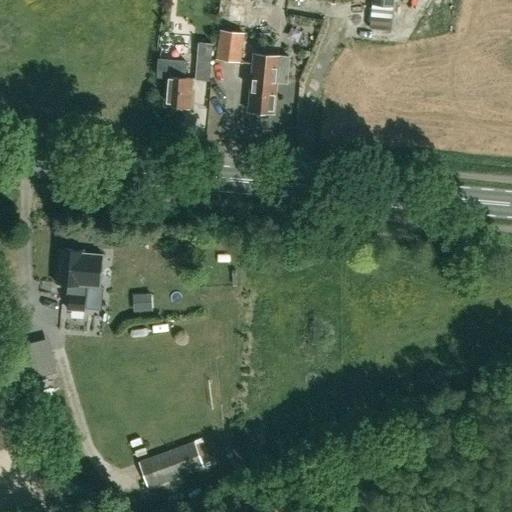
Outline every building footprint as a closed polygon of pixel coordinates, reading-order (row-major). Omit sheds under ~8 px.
[(253,23),(250,0),(232,0),(235,25),(253,23)] [(394,0),(372,0),(369,28),(392,30),(394,0)] [(240,62),(244,33),(220,29),(216,58),(240,62)] [(210,81),(213,44),(198,42),(196,80),(210,81)] [(257,115),(265,112),(274,112),(276,81),(287,82),(289,56),(255,53),(253,78),(251,77),(248,110),(251,110),(257,115)] [(192,77),(185,76),(186,60),(159,58),(158,75),(167,76),(165,104),(167,104),(173,108),(182,106),(189,106),(192,77)] [(56,282),(70,284),(68,308),(84,310),(87,285),(100,286),(103,253),(83,251),(84,249),(60,247),(56,282)] [(15,382),(57,372),(49,339),(6,349),(15,382)] [(148,488),(204,467),(195,441),(139,462),(148,488)]
